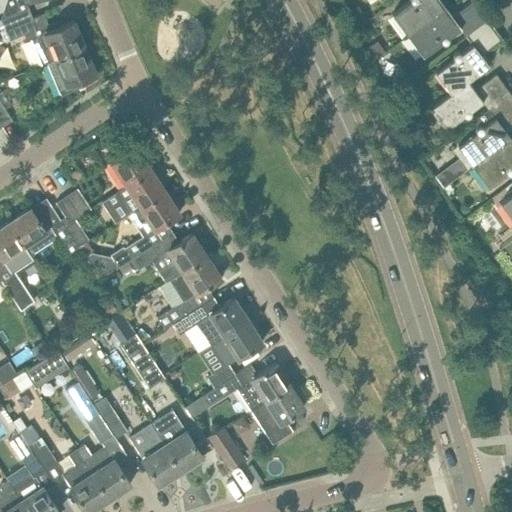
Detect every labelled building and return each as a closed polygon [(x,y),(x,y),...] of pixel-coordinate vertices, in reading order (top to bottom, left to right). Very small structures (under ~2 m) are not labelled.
[(409,0),(392,13),(408,33),(445,5),(441,0),(409,0)] [(474,0),(472,0),(470,2),(453,14),(445,5),(408,33),(423,54),(460,26),(466,35),(488,18),(474,0)] [(357,5),(349,11),(359,24),(367,19),(357,5)] [(7,27),(33,16),(29,6),(2,17),(7,27)] [(7,27),(11,38),(37,28),(33,16),(7,27)] [(488,18),(466,35),(472,43),(435,70),(450,90),(451,91),(468,79),(489,63),(481,53),(502,38),(488,18)] [(73,19),(39,34),(32,37),(43,63),(47,62),(64,54),(84,45),(73,19)] [(372,43),(367,47),(375,57),(384,49),(381,44),(372,43)] [(84,45),(64,54),(47,62),(53,75),(60,94),(87,83),(85,77),(96,72),(84,45)] [(450,90),(430,106),(445,127),(482,100),(488,108),(510,92),(496,73),(475,88),(468,79),(451,91),(450,90)] [(511,94),(510,92),(488,108),(494,116),(458,143),(473,164),(511,136),(503,127),(511,120),(511,94)] [(0,122),(2,125),(12,119),(1,102),(0,100),(0,122)] [(511,138),(511,136),(473,164),(488,185),(511,166),(511,138)] [(132,149),(112,162),(123,178),(126,184),(145,170),(151,167),(137,146),(132,149)] [(126,184),(115,191),(129,212),(159,192),(165,189),(151,167),(145,170),(126,184)] [(443,169),(435,175),(444,186),(451,180),(443,169)] [(91,209),(88,204),(77,187),(66,194),(80,216),(91,209)] [(124,244),(110,253),(111,255),(118,266),(118,265),(131,257),(161,237),(154,228),(165,220),(179,211),(165,189),(159,192),(129,212),(135,222),(143,235),(125,246),(124,244)] [(511,192),(500,201),(511,216),(511,192)] [(66,194),(56,201),(68,220),(63,223),(79,246),(90,239),(76,218),(80,216),(66,194)] [(46,196),(31,206),(8,221),(31,253),(58,235),(71,256),(81,250),(79,246),(63,223),(46,196)] [(8,221),(0,226),(0,254),(1,257),(0,258),(0,260),(4,266),(0,268),(0,276),(2,280),(22,310),(24,308),(37,300),(17,270),(34,258),(31,253),(8,221)] [(161,237),(131,257),(138,268),(153,258),(168,249),(176,261),(161,271),(166,279),(167,280),(171,277),(201,256),(206,253),(192,232),(187,235),(179,241),(172,230),(161,237)] [(185,299),(159,316),(166,325),(173,321),(213,295),(206,285),(221,276),(206,253),(201,256),(171,277),(185,299)] [(213,295),(173,321),(179,331),(197,320),(212,343),(223,335),(222,333),(242,320),(248,317),(234,296),(229,299),(220,305),(213,295)] [(211,341),(210,342),(224,365),(237,356),(237,357),(246,351),(263,340),(248,317),(242,320),(222,333),(223,335),(212,343),(211,341)] [(68,359),(96,341),(88,329),(61,348),(68,359)] [(149,386),(164,376),(136,333),(121,342),(149,386)] [(24,369),(36,387),(51,377),(39,359),(24,369)] [(251,362),(235,372),(242,384),(238,386),(246,398),(245,399),(250,407),(264,397),(284,385),(289,381),(276,361),(270,364),(259,371),(258,372),(251,362)] [(228,362),(209,375),(215,384),(234,371),(228,362)] [(79,363),(70,370),(77,380),(80,384),(89,398),(99,391),(89,378),(83,370),(79,363)] [(215,384),(207,389),(215,401),(223,396),(237,387),(238,386),(242,384),(235,372),(234,371),(215,384)] [(77,380),(65,388),(100,442),(112,433),(101,415),(95,408),(93,403),(89,398),(80,384),(77,380)] [(265,398),(251,408),(261,425),(272,442),(292,429),(285,417),(304,405),(289,381),(284,385),(264,397),(265,398)] [(106,395),(93,403),(96,407),(95,408),(101,415),(112,433),(115,437),(127,429),(106,395)] [(160,415),(150,421),(158,433),(164,442),(177,463),(181,468),(202,455),(198,449),(191,438),(185,428),(171,407),(160,415)] [(150,421),(130,435),(137,446),(143,456),(142,456),(148,466),(159,483),(181,468),(177,463),(164,442),(158,433),(150,421)] [(242,456),(231,439),(222,425),(209,434),(229,465),(242,456)] [(21,430),(9,438),(32,473),(34,476),(36,475),(42,486),(45,489),(54,483),(43,466),(44,466),(42,462),(29,444),(30,443),(21,430)] [(30,443),(29,444),(42,462),(44,466),(57,458),(42,435),(40,437),(30,443)] [(65,471),(62,473),(64,476),(87,511),(109,496),(106,491),(86,461),(77,447),(68,453),(75,464),(65,471)] [(107,447),(86,461),(106,491),(109,496),(130,483),(127,477),(119,466),(113,455),(107,447)] [(15,488),(14,489),(28,511),(57,511),(59,511),(45,489),(42,486),(36,475),(34,476),(15,488)] [(0,511),(28,511),(14,489),(14,488),(8,479),(0,484),(2,488),(0,489),(0,511)]
